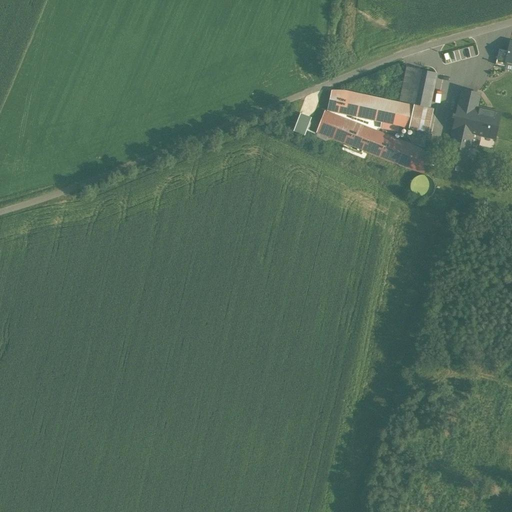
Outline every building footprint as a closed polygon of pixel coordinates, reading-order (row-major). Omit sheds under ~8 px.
[(506,60),(508,51),(499,49),(495,65),(505,67),(506,60)] [(437,73),(407,67),(400,101),(414,104),(430,107),(437,73)] [(459,103),(477,107),(480,94),(462,90),(459,103)] [(345,91),(332,91),(328,110),(381,122),(380,127),(398,131),(399,125),(409,127),(410,128),(415,106),(413,106),(345,91)] [(477,107),(459,103),(453,128),(473,133),(471,143),(479,145),(481,137),(479,137),(479,135),(495,138),(501,112),(477,107)] [(408,128),(417,130),(418,125),(427,127),(426,132),(428,133),(433,108),(430,107),(414,104),(413,106),(415,106),(410,128),(409,127),(408,128)] [(414,146),(325,111),(317,132),(424,173),(430,154),(433,141),(425,139),(424,147),(414,146)] [(311,117),(300,113),(294,130),(305,134),(311,117)] [(414,146),(424,147),(425,139),(426,132),(427,127),(418,125),(417,130),(414,146)] [(473,133),(453,128),(448,153),(461,156),(468,157),(470,148),(471,143),(473,133)] [(458,170),(461,156),(448,153),(445,167),(458,170)] [(432,180),(429,177),(426,176),(422,175),(418,176),(415,178),(412,181),(411,184),(411,188),(412,192),(414,195),(417,197),(421,198),(424,198),(428,197),(431,194),(433,191),(434,187),(433,184),(432,180)]
